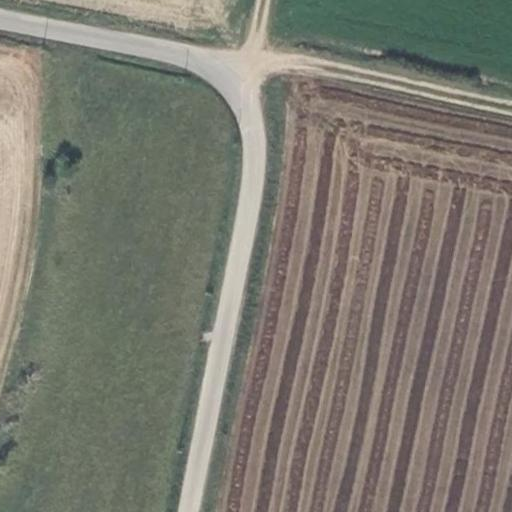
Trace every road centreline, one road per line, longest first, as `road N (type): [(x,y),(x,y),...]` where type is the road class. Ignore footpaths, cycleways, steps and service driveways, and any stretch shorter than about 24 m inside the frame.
road 1 (tertiary): [(0,16),(210,62),(239,92),(254,172),(187,511)]
road 2 (track): [(511,105),(257,50),(239,92)]
